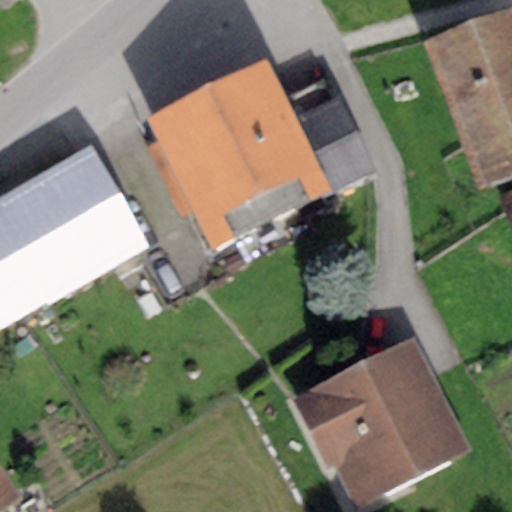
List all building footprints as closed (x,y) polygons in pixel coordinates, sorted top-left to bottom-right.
[(511,25),(423,58),(474,200),(511,186),(511,25)] [(253,81),(144,137),(210,263),(374,178),(337,107),(282,136),(253,81)] [(88,174),(0,222),(0,342),(139,265),(88,174)] [(511,200),(485,210),(511,285),(511,200)] [(409,356),(294,409),(341,511),(361,511),(461,466),(409,356)] [(12,511),(0,494),(0,511),(12,511)]
